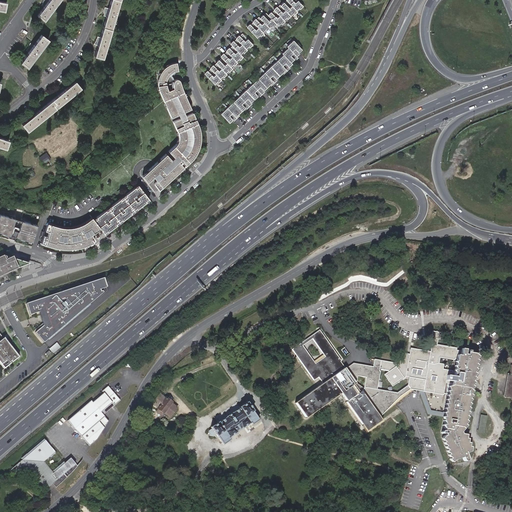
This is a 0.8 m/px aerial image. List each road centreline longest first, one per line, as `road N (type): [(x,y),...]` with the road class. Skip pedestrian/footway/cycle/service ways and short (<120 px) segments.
road 1 (motorway): [(150,318),(319,181),(393,139),(511,91)]
road 2 (unclassified): [(318,258),(193,331),(167,355),(81,485),(49,511)]
road 3 (motorway): [(511,75),(361,138),(224,232)]
road 4 (motorway): [(224,232),(0,424)]
road 5 (motorway): [(150,318),(325,191),(362,173),(396,174)]
road 6 (motorway): [(502,229),(451,205),(437,157),(452,125),(511,98)]
road 7 (residential): [(57,267),(111,248),(198,173),(215,147)]
road 8 (motorway): [(370,92),(242,206),(224,232)]
road 9 (motorway): [(0,448),(150,318)]
road 10 (residential): [(215,147),(230,143),(308,70),(335,0)]
road 11 (motorway): [(396,174),(423,202),(414,226),(344,242),(318,258)]
road 12 (unclassified): [(318,258),(371,239),(479,232)]
road 13 (motorway): [(511,68),(466,79),(436,63),(424,32),(433,0)]
